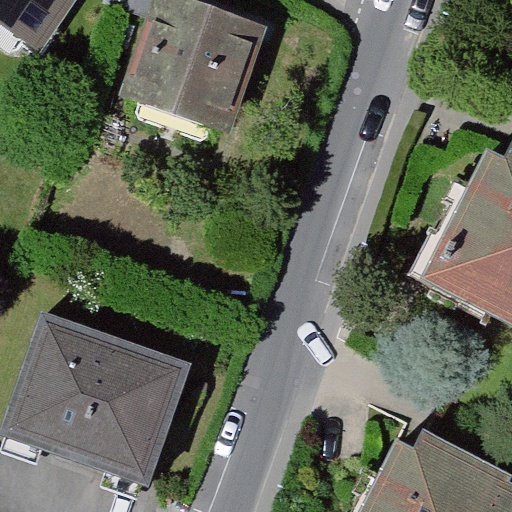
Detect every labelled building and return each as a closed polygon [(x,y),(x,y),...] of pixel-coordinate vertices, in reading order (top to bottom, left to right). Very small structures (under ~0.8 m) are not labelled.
[(92,0),(0,0),(0,38),(49,69),(92,0)] [(277,59),(157,20),(121,128),(241,167),(277,59)] [(511,169),(490,159),(425,288),(511,331),(511,169)] [(191,395),(54,346),(14,456),(151,506),(191,395)] [(427,453),(407,443),(372,511),(511,511),(511,471),(437,434),(427,453)]
